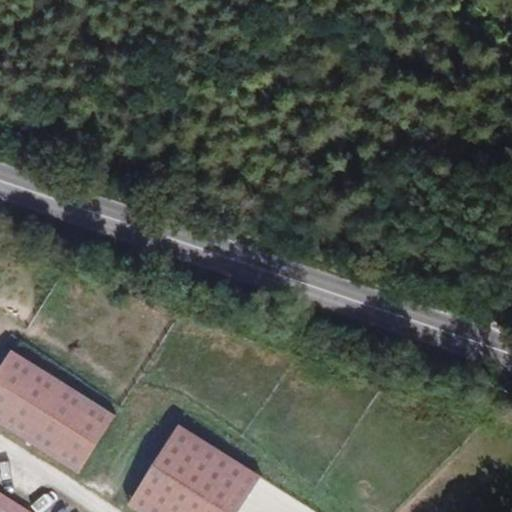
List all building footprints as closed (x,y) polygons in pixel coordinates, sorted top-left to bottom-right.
[(0,314),(165,384),(186,332),(0,254),(0,314)] [(0,357),(0,419),(74,468),(114,409),(11,341),(0,357)] [(257,422),(511,511),(511,453),(276,371),(257,422)] [(183,421),(133,500),(152,511),(237,511),(263,472),(183,421)] [(0,511),(51,511),(0,479),(0,511)]
